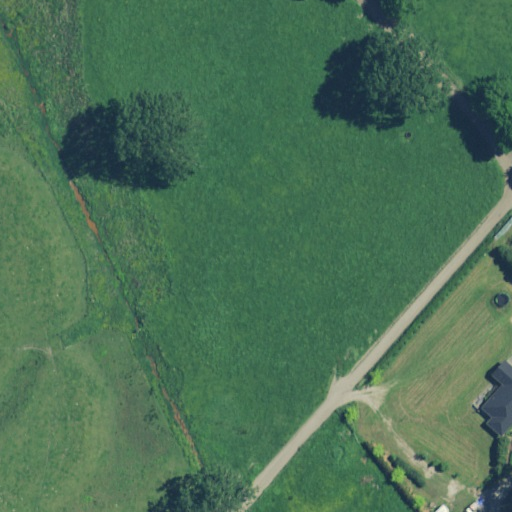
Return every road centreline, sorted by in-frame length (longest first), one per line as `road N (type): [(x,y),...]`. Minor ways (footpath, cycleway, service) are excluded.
road 1 (track): [(511,209),(241,511)]
road 2 (track): [(381,0),(511,140)]
